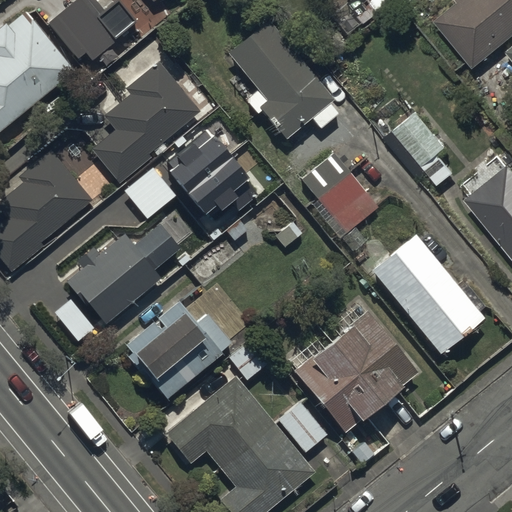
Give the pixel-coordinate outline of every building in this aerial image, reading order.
[(457,5),(436,22),(474,69),(511,38),(511,0),(453,0),(454,0),(457,5)] [(0,130),(72,75),(24,14),(7,28),(4,24),(0,26),(0,130)] [(334,99),(266,20),(226,54),(259,92),(247,102),(258,114),(262,111),(286,138),(311,118),(322,130),(339,115),(329,103),(334,99)] [(198,112),(156,62),(124,89),(129,96),(104,118),(115,131),(91,150),(120,184),(150,159),(147,155),(198,112)] [(449,149),(420,113),(398,130),(427,166),(449,149)] [(90,200),(48,150),(18,175),(24,181),(0,200),(0,208),(7,217),(0,222),(0,257),(12,272),(42,247),(39,243),(90,200)] [(379,208),(332,155),(303,180),(318,197),(311,203),(343,239),(379,208)] [(147,163),(107,197),(124,218),(153,193),(146,184),(157,175),(147,163)] [(511,168),(510,166),(468,200),(511,254),(511,168)] [(180,250),(158,224),(133,246),(122,233),(98,253),(92,246),(75,261),(81,268),(65,281),(80,299),(82,297),(105,324),(159,278),(154,272),(180,250)] [(483,321),(415,238),(372,273),(441,356),(483,321)] [(227,344),(205,318),(194,326),(176,304),(124,346),(129,353),(124,357),(136,371),(142,366),(150,375),(147,378),(164,399),(219,354),(218,352),(227,344)] [(418,375),(369,313),(353,326),(349,322),(307,355),(312,361),(296,374),(345,436),(364,421),(359,414),(392,389),(395,393),(418,375)] [(275,361),(256,338),(229,361),(248,383),(275,361)] [(271,511),(314,478),(236,382),(167,437),(191,466),(205,455),(235,491),(220,503),(226,511),(271,511)] [(328,436),(300,402),(277,421),(305,455),(328,436)]
